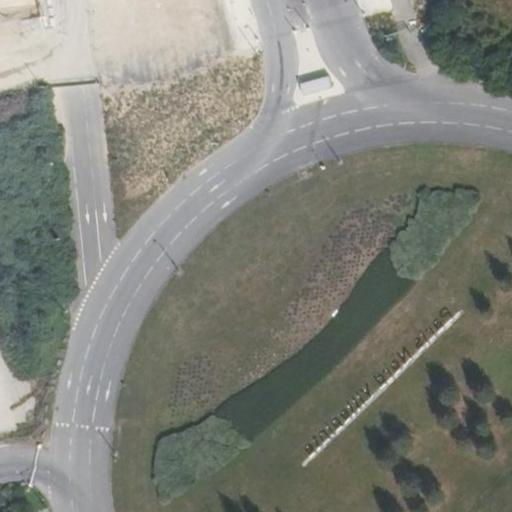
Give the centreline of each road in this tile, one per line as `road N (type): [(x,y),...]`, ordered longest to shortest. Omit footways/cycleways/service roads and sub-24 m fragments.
road 1 (tertiary): [(64,35),(107,307)]
road 2 (tertiary): [(261,150),(171,216),(107,307)]
road 3 (tertiary): [(107,307),(78,392),(72,482)]
road 4 (tertiary): [(266,0),(279,49),(277,109),(261,150)]
road 5 (tertiary): [(390,112),(324,125),(261,150)]
road 6 (tertiary): [(390,112),(338,36),(328,0)]
road 7 (unknown): [(463,113),(413,0)]
road 8 (tertiary): [(511,124),(463,113),(390,112)]
